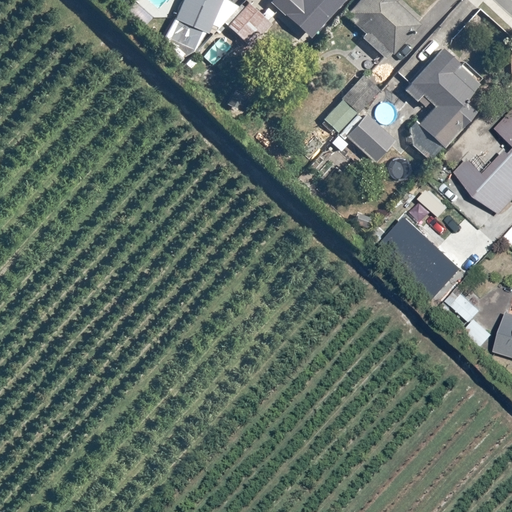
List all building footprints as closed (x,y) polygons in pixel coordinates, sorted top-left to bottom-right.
[(214,0),(180,0),(164,36),(192,49),(214,0)] [(271,0),(269,2),(312,38),(342,0),(271,0)] [(424,17),(406,0),(355,0),(343,13),(361,31),(359,34),(383,58),(424,17)] [(269,22),(250,4),(226,29),(246,47),(269,22)] [(479,82),(441,47),(403,89),(427,111),(403,138),(428,161),(470,115),(459,104),(479,82)] [(335,150),(346,138),(372,161),(392,138),(368,117),(356,106),(325,140),(335,150)] [(511,199),(511,110),(454,172),(499,214),(511,199)] [(492,237),(467,215),(436,249),(460,272),(492,237)] [(511,220),(500,235),(511,245),(511,220)] [(478,308),(460,292),(449,304),(467,320),(478,308)] [(511,308),(509,307),(495,351),(511,355),(511,308)]
